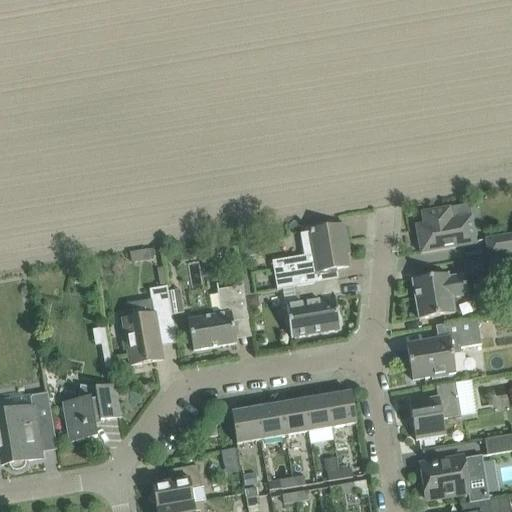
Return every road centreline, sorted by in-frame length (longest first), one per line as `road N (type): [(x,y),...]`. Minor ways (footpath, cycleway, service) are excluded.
road 1 (residential): [(115,478),(176,389),(373,354)]
road 2 (residential): [(395,511),(373,354)]
road 3 (residential): [(373,354),(385,210)]
